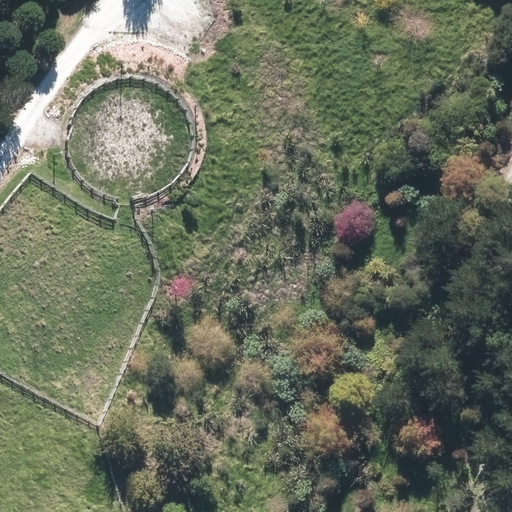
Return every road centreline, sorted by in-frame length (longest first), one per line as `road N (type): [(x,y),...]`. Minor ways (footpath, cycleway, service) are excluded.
road 1 (unknown): [(485,511),(463,419),(450,286),(511,170)]
road 2 (unknown): [(101,0),(0,146)]
